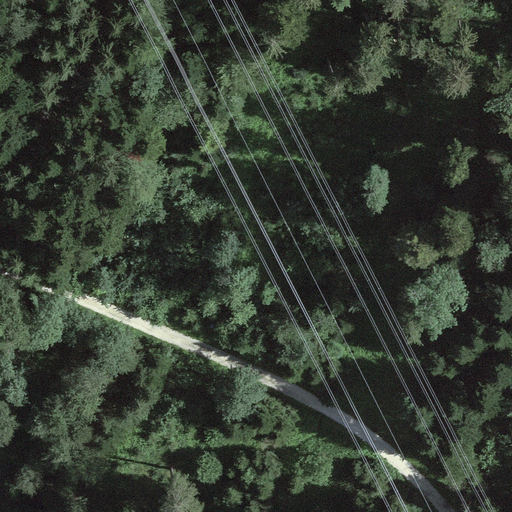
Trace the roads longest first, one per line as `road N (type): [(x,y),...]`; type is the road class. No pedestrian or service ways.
road 1 (track): [(444,511),(418,480),(315,396),(0,269)]
road 2 (track): [(0,128),(31,106),(61,59),(81,0)]
